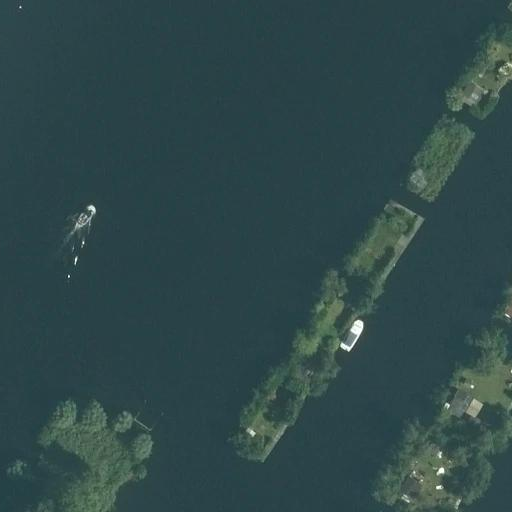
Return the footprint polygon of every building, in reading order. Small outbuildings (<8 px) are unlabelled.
[(462,94),(459,98),(470,105),(472,101),(473,102),(480,93),(467,84),(461,93),(462,94)] [(480,346),(474,354),(482,359),(487,351),(480,346)] [(309,352),(301,363),(315,372),(321,365),(316,362),(318,358),(309,352)] [(459,389),(447,410),(459,417),(472,397),(459,389)] [(471,415),(467,422),(477,427),(481,420),(475,417),(471,415)] [(408,475),(398,490),(412,499),(422,484),(408,475)]
